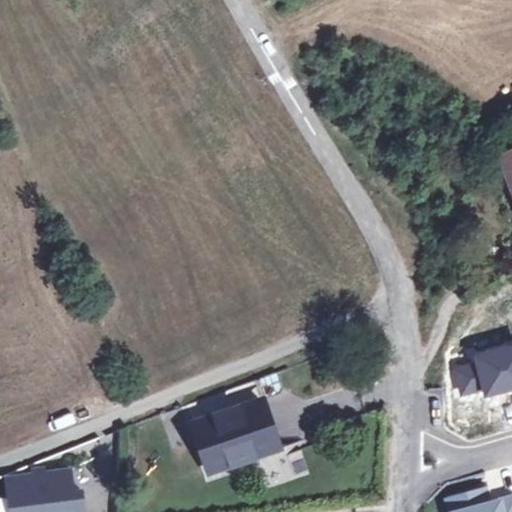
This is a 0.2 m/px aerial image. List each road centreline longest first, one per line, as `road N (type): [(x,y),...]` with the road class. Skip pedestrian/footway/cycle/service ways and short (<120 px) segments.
road 1 (residential): [(407,477),(410,372),(389,257),(240,0)]
road 2 (unknown): [(400,292),(0,485)]
